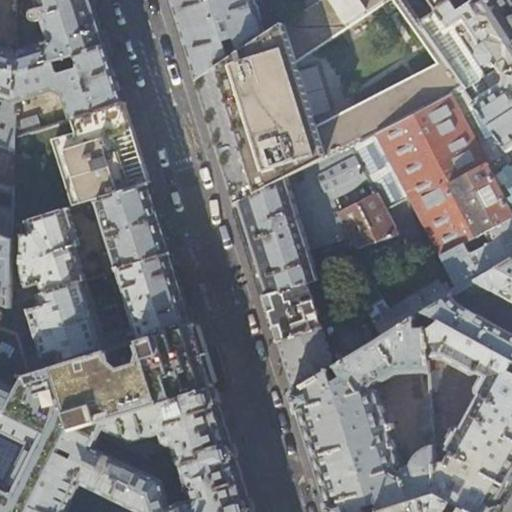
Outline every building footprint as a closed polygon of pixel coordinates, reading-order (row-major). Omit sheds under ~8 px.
[(0,0),(0,67),(16,74),(17,51),(0,45),(0,0)] [(93,0),(35,0),(39,10),(37,9),(36,9),(33,10),(32,11),(32,12),(30,14),(30,15),(30,17),(31,19),(31,20),(33,21),(34,22),(35,22),(36,22),(39,22),(40,21),(42,20),(48,42),(17,51),(16,74),(53,62),(63,59),(72,56),(75,55),(107,45),(93,0)] [(171,0),(182,33),(197,79),(231,57),(226,42),(235,39),(238,46),(234,48),(236,54),(266,34),(262,22),(265,21),(260,6),(257,7),(255,0),(171,0)] [(318,0),(266,34),(236,54),(231,57),(197,79),(217,144),(230,185),(236,206),(464,88),(418,23),(401,0),(318,0)] [(511,112),(511,0),(454,0),(436,12),(418,23),(464,88),(491,126),(511,112)] [(428,0),(436,12),(454,0),(428,0)] [(116,72),(107,45),(75,55),(78,65),(76,68),(59,74),(56,72),(53,62),(16,74),(16,102),(55,90),(64,95),(71,119),(72,119),(125,102),(116,72)] [(73,62),(72,56),(63,59),(65,65),(73,62)] [(0,145),(15,150),(15,137),(15,121),(16,102),(16,74),(0,67),(0,145)] [(511,155),(491,126),(464,88),(236,206),(245,235),(256,270),(265,297),(320,280),(310,249),(345,240),(347,242),(353,240),(357,248),(399,235),(386,208),(411,196),(457,286),(450,290),(446,283),(442,284),(439,279),(390,309),(363,264),(344,271),(344,272),(361,299),(370,313),(377,325),(384,337),(414,320),(424,313),(452,296),(463,290),(477,281),(499,268),(511,259),(511,155)] [(138,142),(125,102),(72,119),(76,133),(52,141),(74,208),(85,204),(150,183),(138,142)] [(511,112),(491,126),(511,155),(511,112)] [(36,114),(15,121),(15,137),(41,129),(36,114)] [(0,234),(13,239),(13,208),(0,203),(0,189),(14,195),(15,150),(0,145),(0,234)] [(161,218),(150,183),(85,204),(88,213),(98,210),(112,253),(101,256),(106,274),(172,253),(161,218)] [(43,293),(81,281),(87,280),(76,246),(80,244),(69,209),(29,222),(32,233),(24,236),(22,269),(27,286),(40,282),(43,293)] [(11,306),(11,303),(13,239),(0,234),(0,319),(0,320),(2,318),(2,316),(3,313),(2,310),(1,309),(0,308),(2,303),(11,306)] [(182,284),(172,253),(106,274),(105,274),(108,281),(120,278),(128,304),(127,305),(133,324),(98,335),(103,350),(194,323),(193,321),(185,293),(182,284)] [(511,259),(499,268),(511,275),(511,259)] [(511,275),(499,268),(477,281),(477,282),(511,301),(511,334),(457,304),(452,296),(424,313),(440,322),(511,360),(511,275)] [(326,277),(320,280),(265,297),(272,320),(279,342),(357,317),(370,313),(361,299),(336,306),(326,277)] [(43,293),(11,303),(11,306),(11,313),(17,333),(20,344),(29,372),(103,350),(98,335),(81,281),(43,293)] [(481,288),(477,282),(477,281),(463,290),(467,297),(481,288)] [(190,291),(185,293),(193,321),(199,319),(190,291)] [(359,323),(357,317),(279,342),(294,392),(330,370),(336,367),(384,337),(377,325),(371,328),(369,324),(359,323)] [(415,330),(414,320),(384,337),(336,367),(342,377),(334,382),(330,370),(294,392),(316,463),(331,511),(366,511),(366,508),(378,504),(380,509),(378,510),(378,511),(379,511),(436,495),(434,462),(433,444),(432,444),(429,445),(427,446),(424,448),(421,451),(419,452),(416,456),(415,459),(413,463),(404,466),(402,470),(396,467),(397,466),(398,465),(399,463),(400,461),(400,459),(400,455),(399,453),(398,451),(397,449),(396,448),(397,445),(384,405),(382,404),(382,402),(382,400),(381,398),(380,395),(378,393),(376,392),(375,391),(373,390),(376,384),(382,380),(383,381),(385,381),(386,381),(387,381),(388,381),(397,374),(428,372),(427,360),(426,332),(425,330),(415,330)] [(511,360),(440,322),(426,332),(427,360),(442,359),(472,376),(477,373),(484,377),(476,391),(476,393),(477,395),(478,396),(479,396),(461,430),(459,430),(457,430),(455,431),(454,431),(454,432),(447,445),(446,447),(446,448),(447,450),(448,452),(449,453),(451,454),(446,462),(434,462),(436,495),(468,511),(498,511),(511,487),(511,360)] [(17,333),(0,327),(0,511),(31,511),(71,430),(82,427),(214,387),(204,356),(194,323),(103,350),(29,372),(16,365),(11,347),(20,344),(17,333)] [(227,428),(214,387),(82,427),(102,437),(107,428),(135,442),(161,434),(164,443),(170,446),(175,445),(181,464),(200,458),(198,452),(231,442),(227,428)] [(420,423),(423,434),(432,430),(431,418),(420,423)] [(98,446),(102,437),(82,427),(71,430),(31,511),(107,511),(131,463),(98,446)] [(253,511),(241,473),(231,442),(198,452),(200,458),(181,464),(192,501),(183,504),(184,511),(253,511)] [(158,465),(165,468),(175,465),(171,451),(155,456),(158,465)] [(165,480),(131,463),(107,511),(184,511),(183,504),(173,507),(165,480)] [(468,511),(436,495),(379,511),(468,511)]
